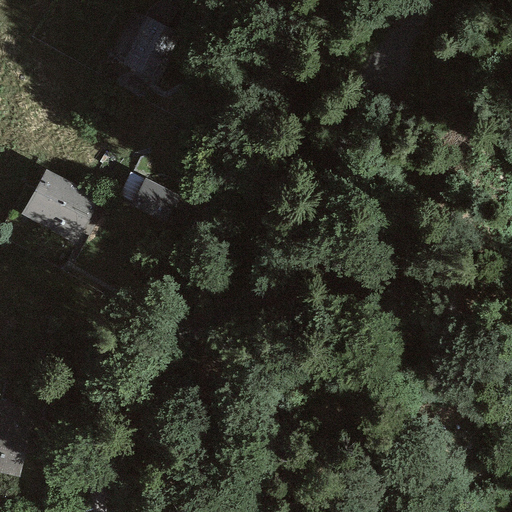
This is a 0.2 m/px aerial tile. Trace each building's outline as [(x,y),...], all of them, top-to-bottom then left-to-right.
[(182,31),(146,14),(123,62),(158,79),(182,31)] [(45,166),(21,212),(76,243),(101,197),(45,166)] [(132,201),(144,178),(131,171),(119,194),(132,201)] [(180,193),(145,175),(144,178),(132,201),(131,203),(165,221),(180,193)] [(36,408),(0,399),(0,469),(20,475),(36,408)]
